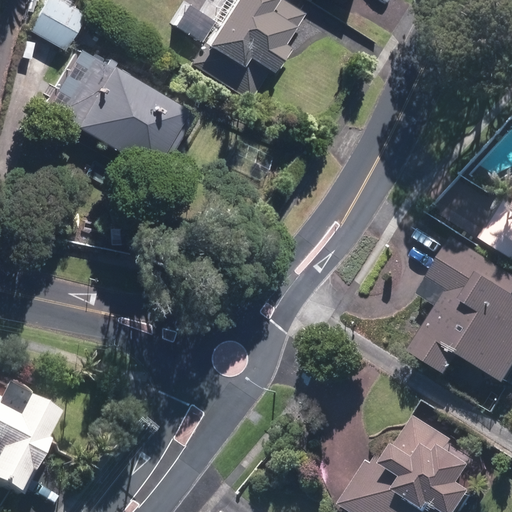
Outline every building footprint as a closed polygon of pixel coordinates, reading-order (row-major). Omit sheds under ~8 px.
[(83,11),(63,0),(42,0),(27,28),(61,48),(83,11)] [(190,37),(207,12),(189,0),(185,0),(170,23),(190,37)] [(306,10),(290,0),(230,0),(201,46),(210,52),(200,68),(249,100),(269,70),(272,72),(288,47),(284,45),(306,10)] [(321,0),(340,13),(348,0),(321,0)] [(193,114),(80,45),(44,104),(158,173),(193,114)] [(511,200),(510,199),(487,238),(511,253),(511,200)] [(506,382),(511,373),(511,273),(494,261),(481,280),(445,256),(422,289),(442,303),(411,350),(448,375),(463,353),(506,382)] [(0,486),(20,498),(41,462),(35,459),(60,416),(25,396),(13,416),(0,408),(0,393),(5,385),(0,382),(0,486)] [(376,460),(370,457),(343,507),(353,511),(465,511),(478,489),(470,485),(481,465),(453,451),(459,439),(417,417),(394,460),(380,452),(376,460)]
